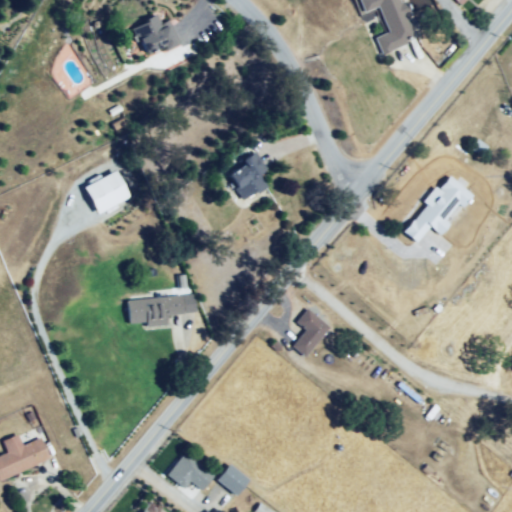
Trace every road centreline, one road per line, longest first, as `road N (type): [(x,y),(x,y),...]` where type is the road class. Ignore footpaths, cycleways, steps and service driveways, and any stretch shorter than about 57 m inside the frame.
road 1 (tertiary): [(87,511),(511,5)]
road 2 (residential): [(230,0),(292,67),(353,189)]
